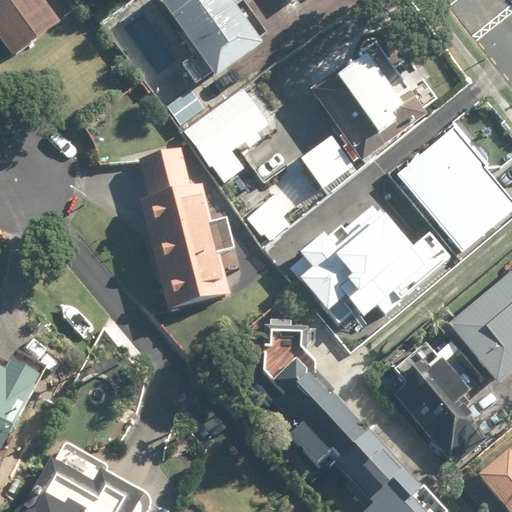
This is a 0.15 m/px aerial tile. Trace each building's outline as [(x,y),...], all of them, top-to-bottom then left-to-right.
[(0,0),(0,47),(10,61),(58,26),(38,0),(0,0)] [(156,0),(152,4),(210,86),(259,51),(253,43),(264,35),(246,10),(259,0),(284,0),(290,8),(300,0),(156,0)] [(358,166),(424,121),(375,50),(309,95),(358,166)] [(205,112),(189,91),(164,111),(180,131),(205,112)] [(257,138),(268,130),(241,93),(181,137),(207,171),(242,145),(249,154),(262,145),(257,138)] [(494,165),(459,123),(393,179),(460,259),(511,215),(511,208),(483,173),(494,165)] [(138,210),(164,313),(227,297),(217,259),(234,254),(226,221),(211,224),(201,187),(189,190),(179,153),(137,163),(148,207),(138,210)] [(294,226),(271,199),(245,222),(269,249),(294,226)] [(300,261),(286,273),(340,334),(369,308),(382,322),(450,261),(422,230),(413,238),(394,217),(382,227),(367,209),(338,235),(330,227),(297,257),(300,261)] [(511,272),(448,328),(497,386),(511,373),(511,272)] [(324,403),(306,382),(312,379),(313,364),(299,350),(301,331),(262,330),(260,374),(268,386),(279,399),(268,408),(294,439),(288,445),(310,472),(327,457),(332,464),(326,469),(362,511),(361,511),(441,511),(421,488),(415,493),(365,434),(361,437),(329,399),(324,403)] [(414,364),(383,390),(449,468),(485,438),(457,405),(467,397),(436,360),(421,373),(414,364)] [(2,374),(0,372),(0,454),(1,455),(38,381),(6,365),(2,374)] [(112,472),(58,446),(27,511),(148,511),(154,500),(109,479),(112,472)] [(511,511),(511,450),(473,482),(498,511),(511,511)]
